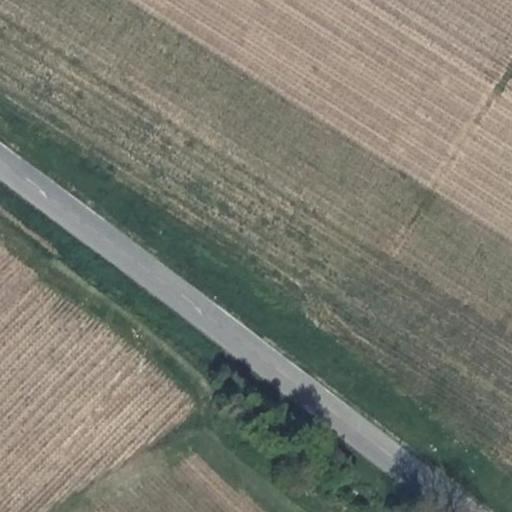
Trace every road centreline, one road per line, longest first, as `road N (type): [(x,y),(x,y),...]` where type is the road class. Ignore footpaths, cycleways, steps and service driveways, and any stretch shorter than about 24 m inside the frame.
road 1 (tertiary): [(0,160),(462,511)]
road 2 (track): [(61,511),(197,428),(300,511)]
